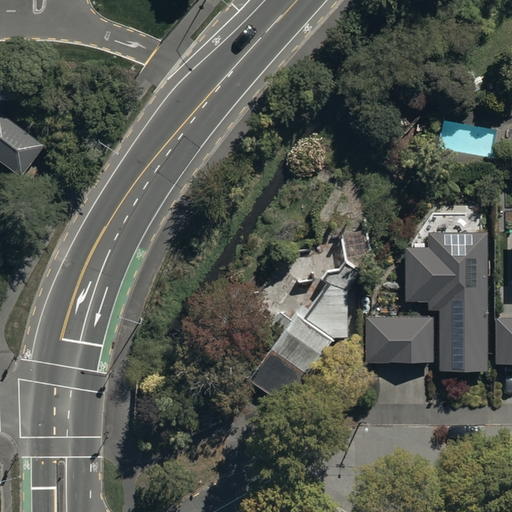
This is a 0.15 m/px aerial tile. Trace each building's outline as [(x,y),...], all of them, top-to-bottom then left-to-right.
[(46,143),(0,108),(0,159),(22,176),(46,143)] [(428,248),(405,247),(405,302),(428,302),(428,310),(439,310),(438,372),(487,372),(488,233),(428,233),(428,248)] [(297,313),(250,381),(285,402),(331,339),(346,336),(347,292),(363,274),(345,261),(338,270),(327,272),(320,280),(326,284),(304,318),(297,313)] [(433,317),(366,317),(366,362),(433,362),(433,317)] [(511,318),(495,319),(496,365),(511,364),(511,318)] [(489,374),(447,374),(447,392),(489,393),(489,374)]
